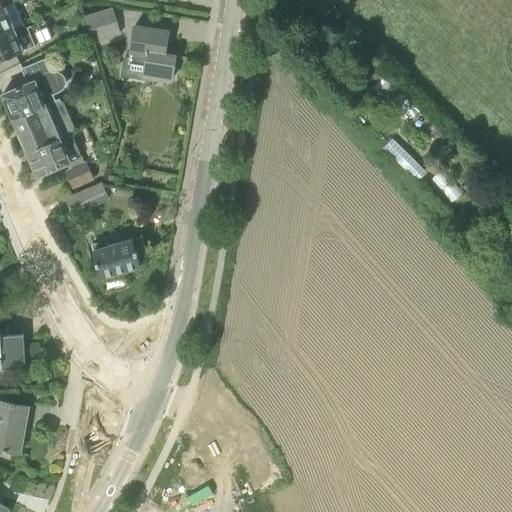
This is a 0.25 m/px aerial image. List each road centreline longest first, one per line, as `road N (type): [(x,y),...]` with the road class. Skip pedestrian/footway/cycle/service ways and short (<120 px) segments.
road 1 (secondary): [(170,355),(235,0)]
road 2 (residential): [(52,282),(64,329),(85,362),(153,400)]
road 3 (residential): [(170,355),(96,329),(52,282)]
road 4 (residential): [(52,282),(0,163)]
road 5 (secondary): [(99,511),(153,400)]
